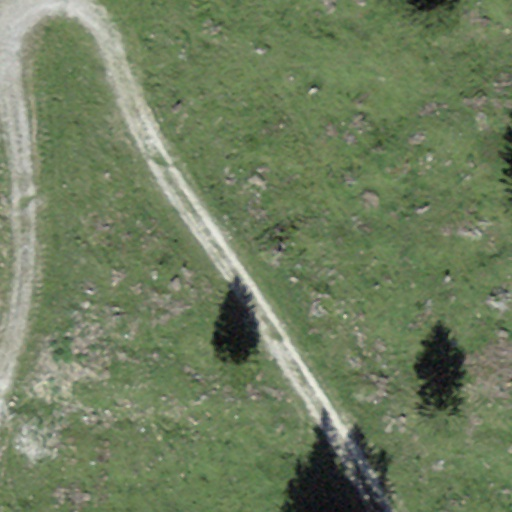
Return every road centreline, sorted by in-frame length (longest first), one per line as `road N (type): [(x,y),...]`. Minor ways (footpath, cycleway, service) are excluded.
road 1 (track): [(70,0),(95,29),(162,171),(381,511)]
road 2 (track): [(0,350),(14,291),(14,184),(0,75)]
